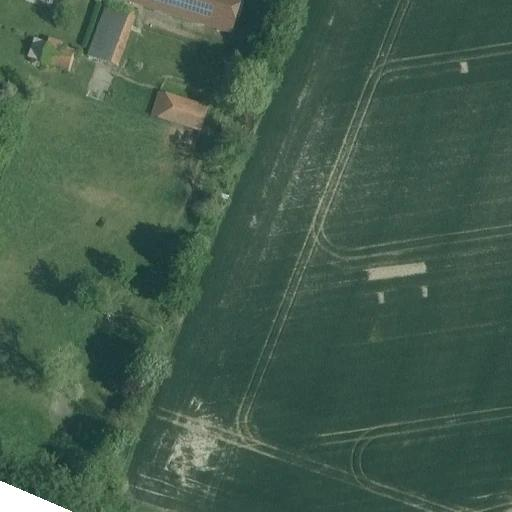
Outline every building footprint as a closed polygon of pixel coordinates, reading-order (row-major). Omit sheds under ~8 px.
[(127,0),(126,4),(232,37),(243,0),(127,0)] [(107,5),(87,57),(118,68),(137,16),(107,5)] [(36,36),(32,56),(42,58),(47,38),(36,36)] [(49,45),(42,65),(68,73),(75,53),(49,45)] [(159,93),(151,117),(201,134),(208,109),(159,93)]
